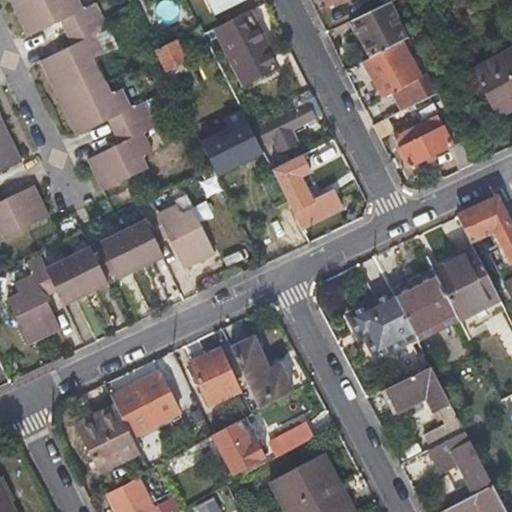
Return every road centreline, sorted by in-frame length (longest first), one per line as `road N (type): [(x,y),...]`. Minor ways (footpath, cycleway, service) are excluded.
road 1 (residential): [(280,279),(18,401)]
road 2 (residential): [(400,511),(280,279)]
road 3 (residential): [(289,0),(397,223)]
road 4 (residential): [(280,279),(397,223)]
road 5 (residential): [(18,401),(73,511)]
